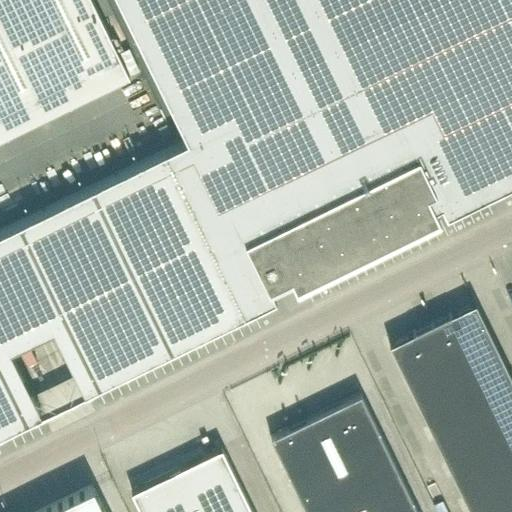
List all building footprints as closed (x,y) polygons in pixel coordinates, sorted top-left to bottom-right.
[(0,0),(0,112),(119,55),(91,0),(0,0)] [(511,0),(118,0),(186,138),(163,148),(242,311),(274,296),(269,286),(290,275),(295,285),(511,179),(511,0)] [(83,389),(242,311),(163,148),(0,227),(0,429),(40,410),(8,345),(51,324),(83,389)] [(483,428),(511,414),(511,378),(474,299),(430,320),(465,392),(483,428)] [(422,413),(465,392),(430,320),(387,341),(422,413)] [(417,511),(359,391),(269,434),(306,511),(417,511)] [(440,449),(483,428),(465,392),(422,413),(440,449)] [(500,464),(511,458),(511,414),(483,428),(500,464)] [(457,485),(500,464),(483,428),(440,449),(457,485)] [(251,511),(220,445),(130,488),(141,511),(251,511)] [(511,458),(500,464),(511,488),(511,458)] [(511,488),(500,464),(457,485),(470,511),(493,511),(511,503),(511,488)] [(105,511),(91,483),(30,511),(105,511)] [(511,511),(511,503),(493,511),(511,511)]
